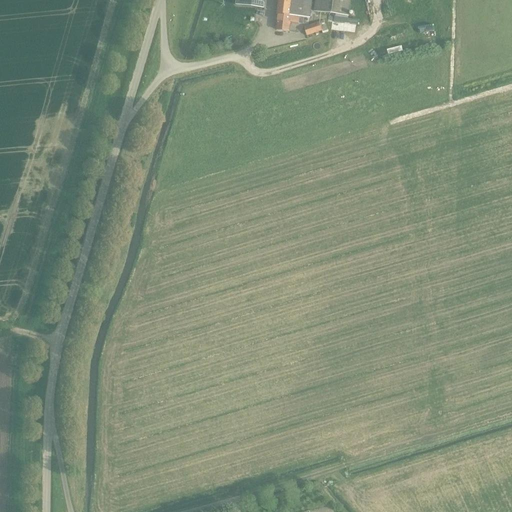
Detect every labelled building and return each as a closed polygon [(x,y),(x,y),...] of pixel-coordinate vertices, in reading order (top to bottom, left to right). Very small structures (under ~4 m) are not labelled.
[(236,0),(236,5),(264,9),(264,0),(236,0)] [(310,18),(312,0),(279,0),(277,14),(279,14),(277,30),(289,32),(290,25),(291,26),(292,23),(299,24),(299,17),(310,18)] [(316,0),(315,12),(347,16),(349,0),(316,0)] [(307,36),(321,31),(322,34),(328,32),(327,29),(324,21),(304,28),(307,36)] [(403,46),(389,49),(390,57),(405,53),(403,46)]
